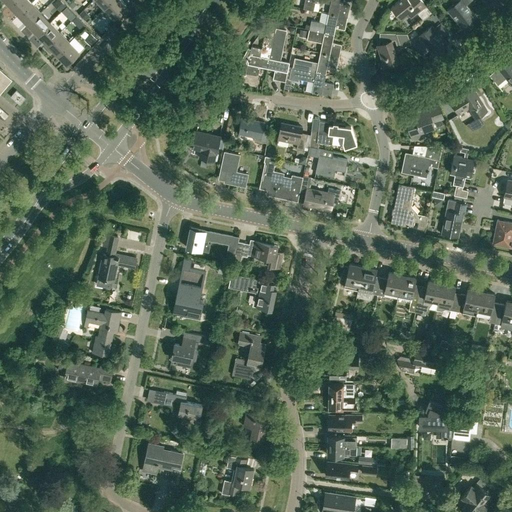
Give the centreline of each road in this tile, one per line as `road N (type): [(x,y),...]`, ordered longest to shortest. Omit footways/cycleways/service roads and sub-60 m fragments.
road 1 (residential): [(138,510),(117,493),(116,477),(174,197)]
road 2 (residential): [(293,511),(301,442),(290,367),(314,230)]
road 3 (residential): [(220,124),(232,93),(322,105),(371,101)]
road 4 (residential): [(371,101),(442,76),(511,21)]
road 5 (tertiary): [(511,271),(367,241)]
road 6 (tertiary): [(314,230),(174,197)]
road 7 (residential): [(367,241),(385,164),(371,101)]
